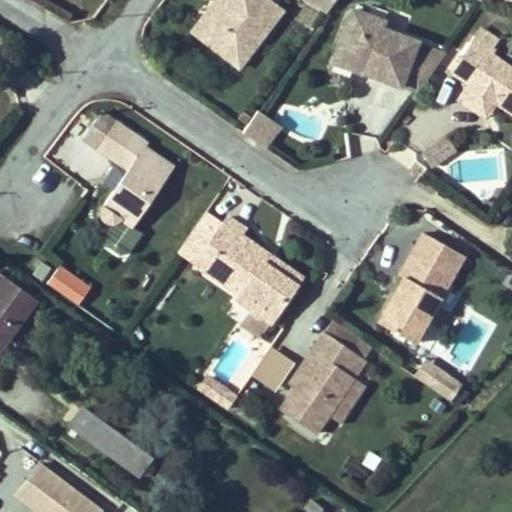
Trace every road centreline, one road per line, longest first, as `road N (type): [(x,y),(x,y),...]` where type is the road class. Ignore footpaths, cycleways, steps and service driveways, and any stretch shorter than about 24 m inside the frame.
road 1 (residential): [(101,58),(364,236)]
road 2 (residential): [(0,190),(101,58)]
